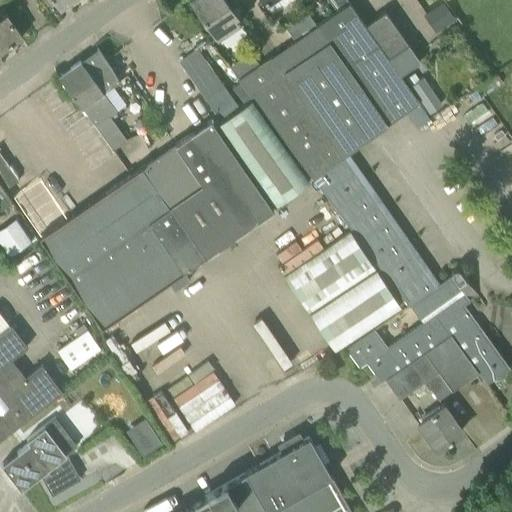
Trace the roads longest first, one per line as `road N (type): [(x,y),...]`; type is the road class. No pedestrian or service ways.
road 1 (unclassified): [(95,511),(312,389),(345,393),(426,489),(446,491),(511,449)]
road 2 (residential): [(0,90),(127,0)]
